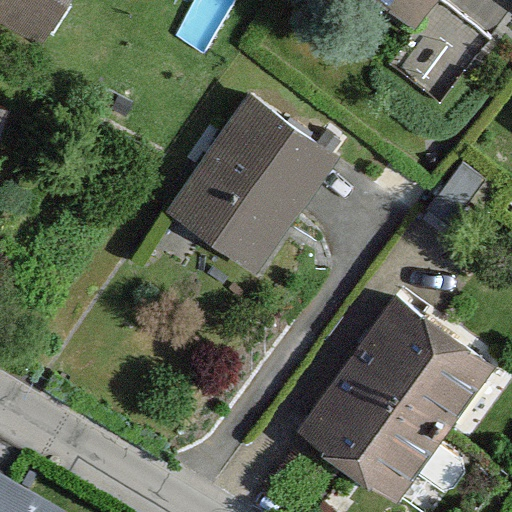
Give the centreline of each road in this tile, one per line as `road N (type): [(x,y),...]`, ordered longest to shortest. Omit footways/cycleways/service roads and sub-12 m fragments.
road 1 (unknown): [(218,494),(448,213)]
road 2 (residential): [(0,383),(205,511)]
